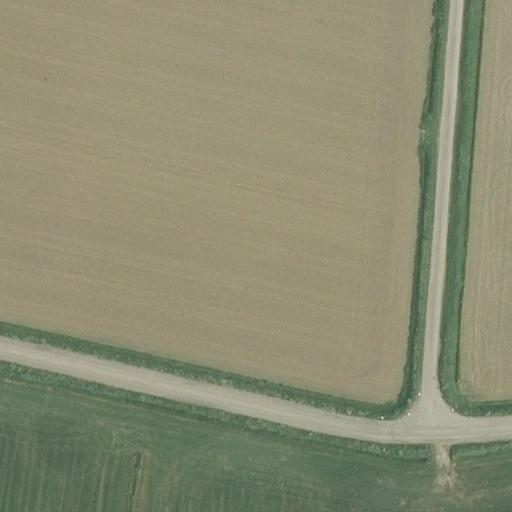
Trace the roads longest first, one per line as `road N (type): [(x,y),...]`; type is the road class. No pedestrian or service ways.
road 1 (unclassified): [(443,440),(341,431),(0,354)]
road 2 (unclassified): [(443,440),(471,0)]
